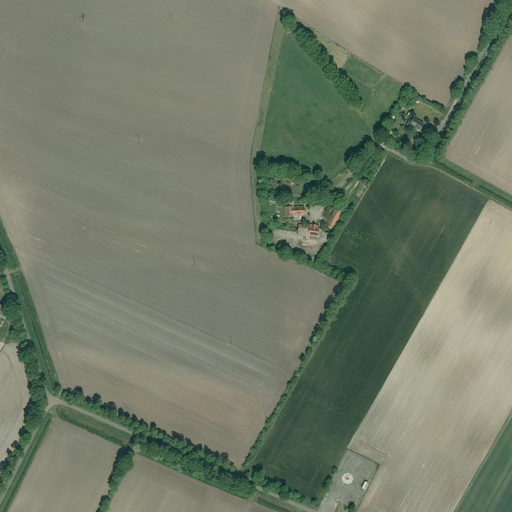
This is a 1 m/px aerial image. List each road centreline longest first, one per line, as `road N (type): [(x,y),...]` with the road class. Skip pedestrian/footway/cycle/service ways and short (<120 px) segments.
road 1 (unclassified): [(53,396),(308,511)]
road 2 (unclassified): [(0,267),(53,396)]
road 3 (unclassified): [(53,396),(0,505)]
